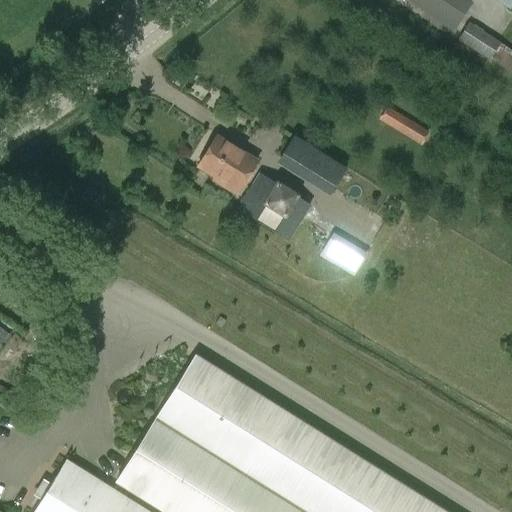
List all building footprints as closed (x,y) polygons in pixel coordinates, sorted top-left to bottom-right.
[(404,0),(424,13),(452,31),(470,4),(464,0),(404,0)] [(488,60),(488,59),(508,73),(511,66),(511,48),(510,51),(500,43),(468,23),(457,41),(488,60)] [(237,111),(222,102),(214,113),(230,123),(237,111)] [(426,132),(386,107),(378,120),(421,146),(426,132)] [(214,178),(212,181),(234,195),(255,161),(215,137),(196,167),(214,178)] [(328,158),(315,179),(333,190),(345,169),(328,158)] [(298,198),(300,195),(276,181),(274,182),(259,173),(236,209),(288,241),(310,206),(298,198)] [(342,241),(333,234),(318,257),(328,263),(342,241)] [(440,511),(196,357),(127,465),(115,484),(149,505),(159,511),(146,511),(145,511),(66,461),(34,511),(440,511)]
